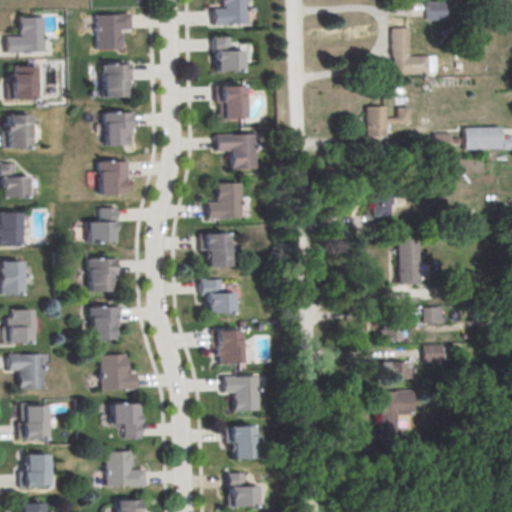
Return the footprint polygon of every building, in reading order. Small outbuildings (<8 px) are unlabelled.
[(244,0),(245,23),(210,25),(209,8),(220,7),(220,5),(218,5),(218,0),(244,0)] [(424,3),(442,2),(443,21),(425,21),(424,3)] [(92,13),(127,13),(128,29),(116,29),(116,33),(119,33),(120,48),(92,49),(92,13)] [(40,16),(40,38),(42,38),(42,49),(3,50),(3,35),(14,35),(14,24),(17,24),(16,17),(40,16)] [(388,29),(406,29),(407,57),(433,57),(434,75),(392,76),(391,59),(389,59),(388,29)] [(209,39),(226,38),(226,52),(238,52),(239,73),(212,74),(212,55),(209,55),(209,39)] [(33,65),(34,87),(35,87),(35,98),(5,98),(4,83),(8,83),(7,73),(10,73),(10,65),(33,65)] [(96,67),(124,66),(124,83),(121,83),(121,99),(99,100),(98,78),(97,78),(96,67)] [(212,88),(242,87),(243,123),(216,123),(215,104),(213,104),(212,88)] [(363,108),(363,138),(382,138),(382,108),(363,108)] [(27,114),(27,136),(29,136),(29,147),(0,147),(0,132),(1,132),(1,122),(4,122),(3,114),(27,114)] [(98,116),(126,115),(126,132),(123,132),(123,148),(101,149),(100,127),(99,127),(98,116)] [(460,129),(460,152),(498,151),(497,128),(460,129)] [(431,134),(448,134),(449,152),(431,153),(431,134)] [(211,137),(250,136),(251,170),(227,171),(226,152),(212,153),(211,137)] [(95,161),(125,160),(125,176),(121,176),(121,193),(96,193),(95,161)] [(0,161),(0,196),(24,197),(24,175),(13,175),(13,162),(0,161)] [(368,176),(369,217),(386,217),(386,207),(389,207),(388,175),(368,176)] [(237,182),(238,216),(203,217),(203,202),(213,202),(213,199),(211,199),(211,182),(237,182)] [(82,242),(112,242),(112,205),(94,205),(94,221),(82,221),(82,242)] [(0,211),(16,211),(17,233),(18,233),(18,244),(0,244),(0,211)] [(195,236),(226,235),(227,269),(203,269),(203,261),(200,261),(200,253),(196,253),(195,236)] [(394,237),(415,236),(416,285),(395,285),(394,237)] [(0,260),(19,260),(19,282),(21,282),(21,293),(0,293),(0,260)] [(82,262),(110,262),(110,278),(107,279),(107,295),(85,295),(84,273),(83,273),(82,262)] [(195,282),(217,281),(217,295),(229,295),(230,316),(203,317),(202,297),(196,297),(195,282)] [(419,308),(437,308),(437,326),(420,327),(419,318),(419,308)] [(28,309),(29,331),(30,331),(30,341),(0,342),(0,327),(2,327),(2,317),(5,317),(5,309),(28,309)] [(85,310),(112,310),(113,326),(109,326),(110,343),(87,343),(87,321),(85,321),(85,310)] [(379,323),(396,322),(396,343),(380,343),(379,323)] [(207,334),(237,333),(238,366),(215,367),(215,359),(212,359),(212,350),(207,350),(207,334)] [(419,347),(438,346),(439,363),(419,364),(419,347)] [(4,354),(39,353),(40,387),(16,388),(15,369),(5,369),(4,354)] [(95,359),(122,358),(123,375),(119,375),(120,391),(97,392),(97,370),(95,370),(95,359)] [(376,364),(408,363),(409,380),(376,381),(376,364)] [(218,378),(253,378),(254,413),(229,413),(229,395),(219,395),(218,378)] [(376,391),(409,391),(409,416),(392,416),(392,430),(396,430),(396,455),(376,455),(376,446),(376,431),(377,431),(376,391)] [(137,403),(107,403),(107,427),(118,427),(118,437),(137,437),(137,403)] [(43,404),(44,427),(45,427),(45,437),(15,438),(14,423),(18,423),(17,413),(20,412),(20,405),(43,404)] [(220,428),(251,428),(252,463),(228,464),(228,445),(221,445),(220,428)] [(101,454),(126,453),(127,469),(125,469),(125,472),(140,472),(141,488),(102,489),(101,454)] [(45,454),(45,476),(47,476),(47,487),(16,487),(16,472),(19,472),(19,462),(22,462),(21,454),(45,454)] [(222,475),(239,474),(239,488),(251,488),(252,509),(225,510),(224,491),(222,491),(222,475)] [(39,502),(39,511),(13,511),(13,510),(15,510),(15,503),(39,502)] [(134,511),(134,503),(112,504),(112,511),(134,511)]
